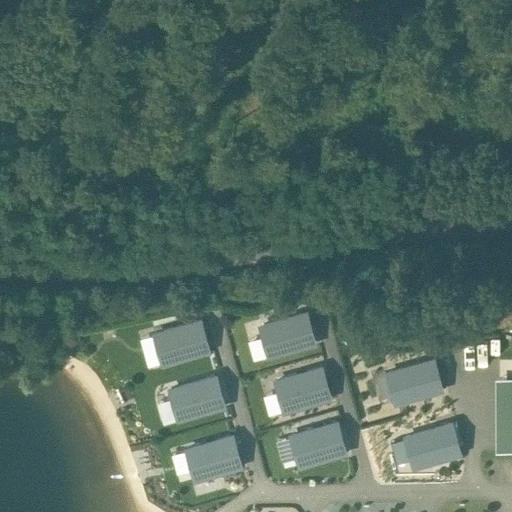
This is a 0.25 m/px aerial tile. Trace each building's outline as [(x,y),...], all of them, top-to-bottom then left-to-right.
[(308,306),(258,321),(267,354),(318,340),(308,306)] [(201,315),(151,329),(161,362),(211,348),(201,315)] [(435,353),(384,367),(394,401),(444,387),(435,353)] [(324,361),(274,375),(283,409),(334,394),(324,361)] [(217,369),(167,383),(177,417),(227,403),(217,369)] [(511,374),(496,374),(496,445),(511,445),(511,374)] [(339,416),(289,430),(298,464),(349,450),(339,416)] [(455,417),(405,432),(414,465),(464,451),(455,417)] [(235,428),(184,442),(194,476),(244,462),(235,428)] [(289,434),(278,437),(283,451),(293,448),(289,434)]
